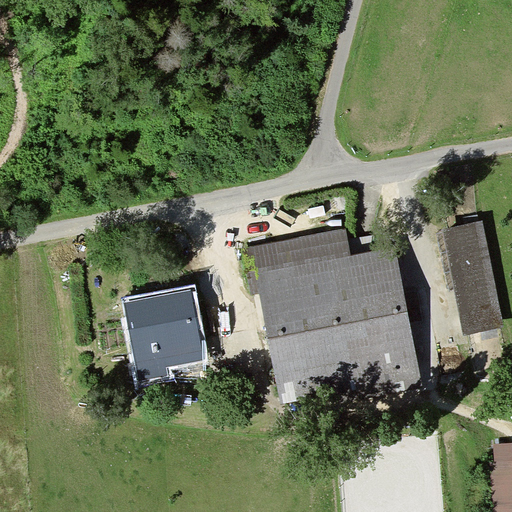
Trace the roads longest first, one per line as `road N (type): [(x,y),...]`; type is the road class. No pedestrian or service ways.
road 1 (track): [(0,241),(320,173),(321,121),(351,0)]
road 2 (track): [(320,173),(511,145)]
